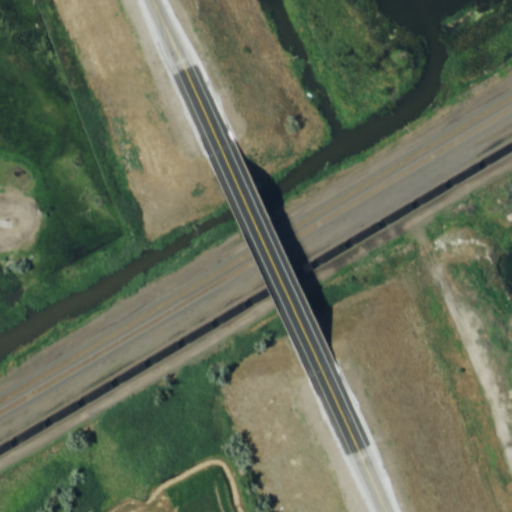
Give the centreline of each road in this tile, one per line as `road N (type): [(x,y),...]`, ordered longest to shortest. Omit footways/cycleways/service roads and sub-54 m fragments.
road 1 (primary): [(221,133),(332,379)]
road 2 (primary): [(153,0),(221,133)]
road 3 (primary): [(332,379),(387,511)]
